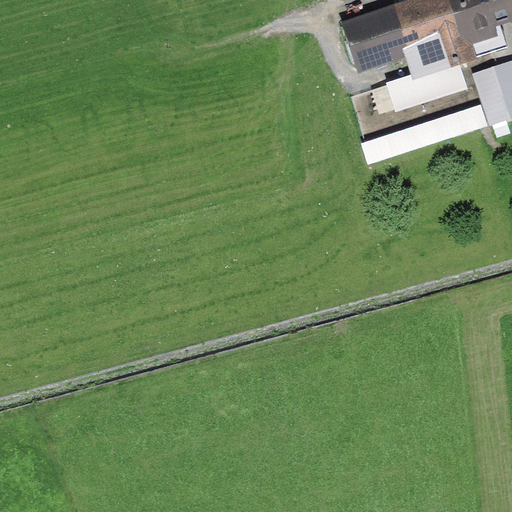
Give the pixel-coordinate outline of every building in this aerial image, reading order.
[(501,24),(493,0),(402,0),(339,21),(357,76),(405,60),(412,80),(460,65),(479,59),(478,56),(509,46),(501,24)] [(511,20),(511,0),(493,0),(501,24),(511,20)] [(511,62),(475,74),(491,126),(511,119),(511,62)] [(460,65),(412,80),(388,87),(396,112),(467,89),(460,65)] [(480,106),(362,144),(369,164),(487,126),(480,106)]
